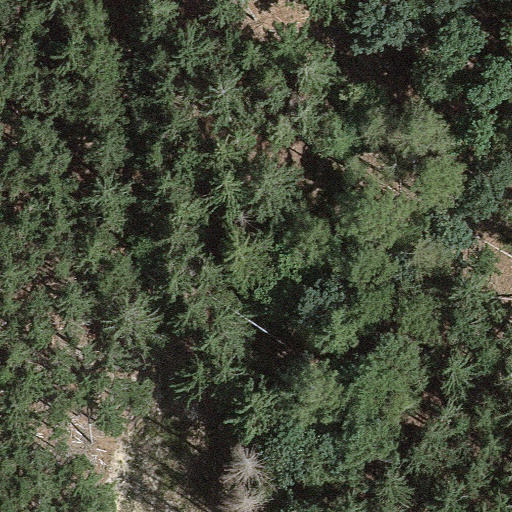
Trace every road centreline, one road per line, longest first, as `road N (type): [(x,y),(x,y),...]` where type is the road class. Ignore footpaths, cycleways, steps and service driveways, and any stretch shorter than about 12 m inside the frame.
road 1 (track): [(421,0),(233,511)]
road 2 (track): [(134,511),(152,416),(128,0)]
